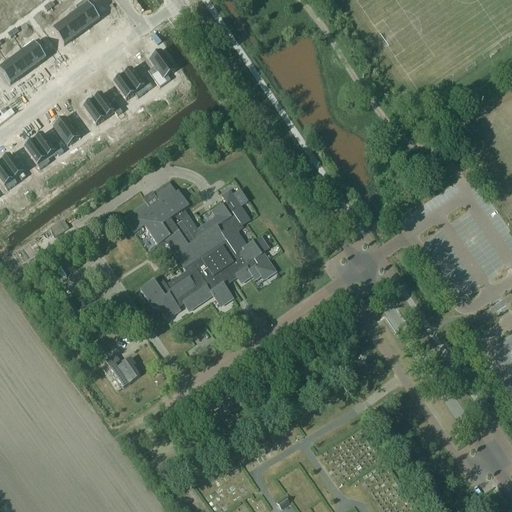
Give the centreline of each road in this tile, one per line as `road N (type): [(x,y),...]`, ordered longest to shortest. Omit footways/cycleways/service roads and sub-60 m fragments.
road 1 (tertiary): [(360,268),(178,2)]
road 2 (tertiary): [(511,491),(360,268)]
road 3 (unclassified): [(164,403),(360,268)]
road 4 (residential): [(139,29),(0,131)]
